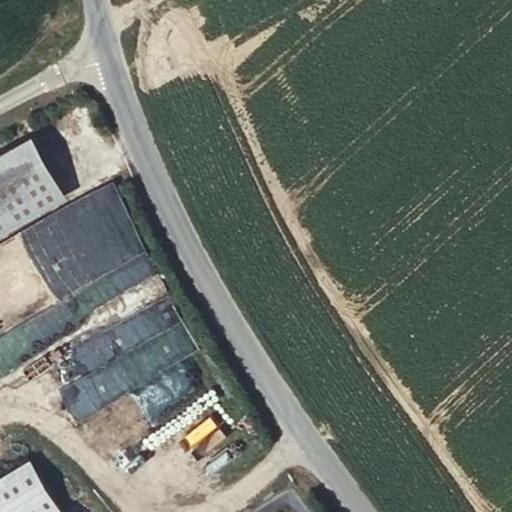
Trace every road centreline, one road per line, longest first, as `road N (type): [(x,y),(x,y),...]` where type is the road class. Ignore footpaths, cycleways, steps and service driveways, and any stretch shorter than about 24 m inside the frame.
road 1 (tertiary): [(368,511),(267,382),(107,32)]
road 2 (unclassified): [(0,99),(107,32)]
